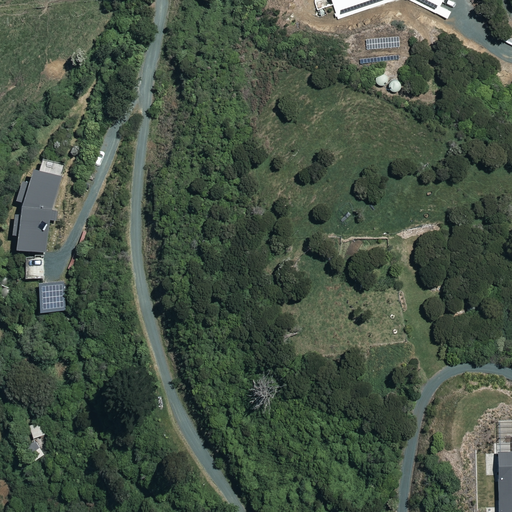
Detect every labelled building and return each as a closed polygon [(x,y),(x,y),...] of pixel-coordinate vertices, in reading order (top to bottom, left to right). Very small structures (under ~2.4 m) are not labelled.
[(52,220),(58,221),(60,210),(54,209),(64,164),(36,158),(31,181),(25,180),(21,198),(25,199),(22,213),(18,212),(14,233),(22,234),(19,246),(45,252),(52,220)] [(44,266),(26,266),(26,278),(44,277),(44,266)] [(65,309),(64,282),(41,283),(42,310),(65,309)] [(45,434),(42,421),(29,425),(33,437),(45,434)] [(511,511),(511,450),(499,451),(500,511),(511,511)]
